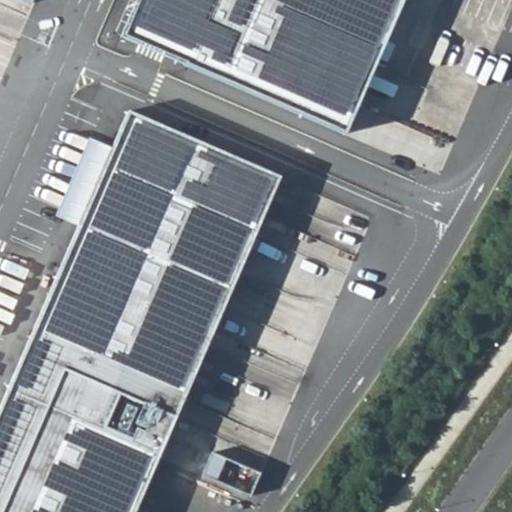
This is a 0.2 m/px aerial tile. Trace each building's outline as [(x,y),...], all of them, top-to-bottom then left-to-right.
[(210,0),(134,0),(119,36),(183,64),(210,0)] [(401,0),(210,0),(183,64),(344,133),(401,0)] [(155,97),(147,116),(240,156),(248,137),(155,97)] [(0,511),(106,511),(255,164),(121,107),(0,391),(0,511)] [(254,468),(207,448),(198,470),(245,490),(254,468)]
